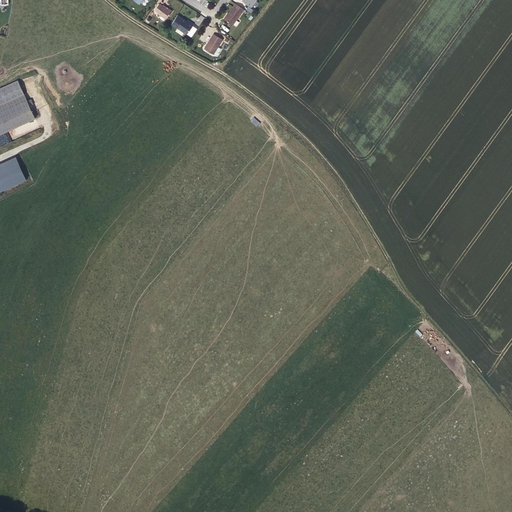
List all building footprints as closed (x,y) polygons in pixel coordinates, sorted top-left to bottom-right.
[(172,11),(163,5),(160,3),(155,10),(158,12),(158,13),(166,19),(172,11)] [(243,9),(235,4),(224,19),(233,25),(242,12),(241,11),(243,9)] [(194,24),(190,21),(189,22),(182,18),(180,22),(180,23),(177,27),(187,34),(194,24)] [(223,39),(213,34),(205,48),(214,54),(223,39)] [(21,81),(0,90),(0,106),(27,94),(21,81)] [(0,106),(0,136),(38,119),(32,106),(30,102),(27,94),(0,106)] [(250,121),(257,126),(260,123),(253,117),(250,121)]
